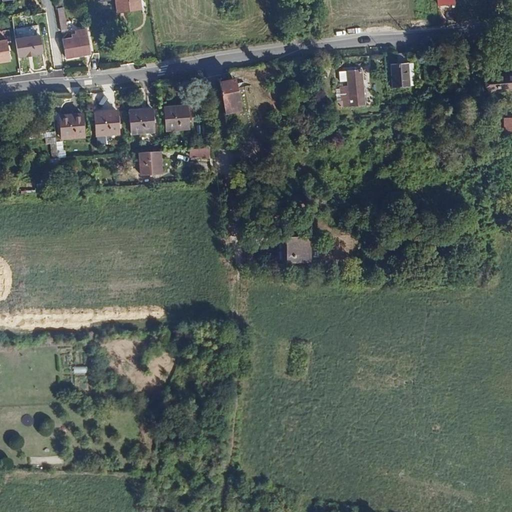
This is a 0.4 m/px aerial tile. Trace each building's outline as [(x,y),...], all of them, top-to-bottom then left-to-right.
[(115,0),(118,12),(140,9),(138,0),(115,0)] [(57,9),(60,31),(66,30),(62,4),(55,5),(56,9),(57,9)] [(17,35),(38,33),(37,26),(17,28),(17,35)] [(16,37),(20,57),(50,51),(46,31),(16,37)] [(63,40),(65,57),(89,54),(86,31),(75,32),(75,35),(78,35),(79,38),(63,40)] [(0,62),(16,60),(12,37),(0,39),(0,62)] [(396,48),(398,62),(406,61),(407,60),(406,47),(396,48)] [(391,87),(408,85),(406,61),(398,62),(389,63),(391,87)] [(341,86),(341,94),(348,94),(348,96),(362,94),(360,70),(346,71),(347,85),(341,86)] [(511,78),(487,80),(488,95),(511,92),(511,78)] [(219,82),(223,112),(238,110),(235,80),(227,81),(219,82)] [(168,130),(190,127),(188,105),(165,108),(168,130)] [(406,106),(406,119),(414,119),(414,105),(406,106)] [(133,132),(154,130),(152,107),(131,110),(133,132)] [(60,111),(63,133),(85,131),(83,109),(60,111)] [(98,135),(120,132),(118,110),(96,112),(98,135)] [(511,116),(501,116),(502,136),(511,135),(511,116)] [(50,142),(52,159),(58,158),(55,142),(50,142)] [(212,147),(191,147),(191,158),(212,158),(212,147)] [(135,152),(136,175),(158,173),(157,151),(135,152)] [(279,235),(279,260),(309,259),(309,234),(279,235)]
